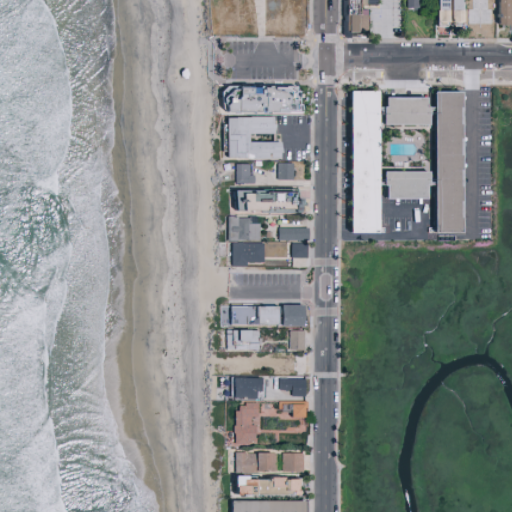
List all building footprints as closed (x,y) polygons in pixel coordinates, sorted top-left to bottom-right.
[(372,3),(371,0),(341,0),(342,31),(362,30),(361,3),(372,3)] [(413,0),(401,0),(402,8),(414,8),(413,0)] [(430,0),(431,21),(456,21),(455,0),(430,0)] [(511,25),(511,0),(490,0),(491,23),(504,24),(504,25),(511,25)] [(224,86),(298,87),(297,113),(220,112),(217,92),(224,86)] [(370,89),(341,89),(341,232),(370,232),(370,89)] [(426,231),(452,231),(451,90),(426,90),(426,231)] [(420,124),(420,96),(376,95),(375,123),(420,124)] [(226,119),(273,118),(273,134),(248,134),(248,143),(281,142),(281,153),(278,153),(278,159),(234,160),(234,158),(226,158),(226,119)] [(277,164),(292,164),(292,181),(277,181),(277,164)] [(234,165),(248,165),(248,176),(254,176),(254,184),(234,184),(234,165)] [(420,170),(376,170),(376,197),(420,198),(420,170)] [(231,192),(260,191),(260,190),(297,190),(297,201),(294,201),(294,211),(233,211),(231,192)] [(227,217),(237,217),(237,219),(248,219),(248,217),(257,217),(257,224),(259,224),(259,241),(227,241),(227,217)] [(278,229),(309,229),(309,241),(278,241),(278,229)] [(231,244),(236,244),(236,243),(241,243),(241,244),(263,244),(263,264),(246,263),(246,267),(231,267),(231,244)] [(291,244),(307,244),(307,259),(291,259),(291,244)] [(228,305),(260,305),(260,304),(278,304),(278,326),(228,325),(228,305)] [(280,325),(280,305),(302,305),(302,325),(280,325)] [(225,349),(226,330),(258,331),(258,350),(225,349)] [(289,331),(304,331),(304,350),(289,350),(289,331)] [(259,354),(230,354),(230,374),(259,373),(259,354)] [(254,391),(254,377),(226,377),(226,399),(247,399),(247,390),(254,391)] [(299,396),(299,378),(274,378),(274,389),(285,390),(285,395),(299,396)] [(301,400),(274,401),(275,417),(298,416),(297,409),(302,409),(301,400)] [(252,403),(229,403),(230,444),(249,444),(248,417),(252,417),(252,403)] [(228,453),(229,471),(270,470),(270,451),(228,453)] [(276,471),(297,471),(297,453),(277,452),(276,471)] [(289,478),(226,477),(226,493),(288,494),(289,478)] [(223,511),(298,511),(298,500),(223,500),(223,511)]
